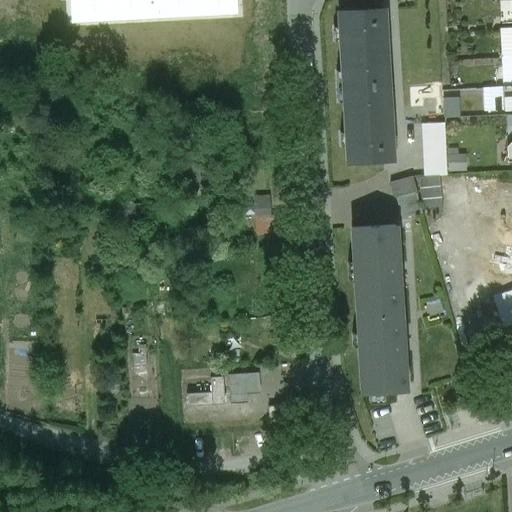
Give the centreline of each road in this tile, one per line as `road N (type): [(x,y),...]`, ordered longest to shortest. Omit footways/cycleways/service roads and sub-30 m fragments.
road 1 (residential): [(349,491),(316,344),(297,0)]
road 2 (tertiary): [(511,441),(349,491)]
